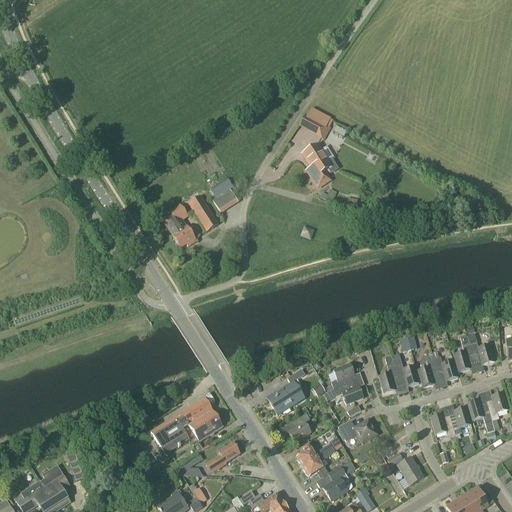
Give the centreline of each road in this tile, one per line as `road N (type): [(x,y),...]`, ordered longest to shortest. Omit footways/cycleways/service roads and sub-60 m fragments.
road 1 (unclassified): [(170,302),(236,281),(246,260),(241,222),(250,189),(375,0)]
road 2 (secondary): [(170,302),(18,61),(0,19)]
road 3 (track): [(215,371),(380,323),(511,299)]
road 4 (secondary): [(304,511),(170,302)]
